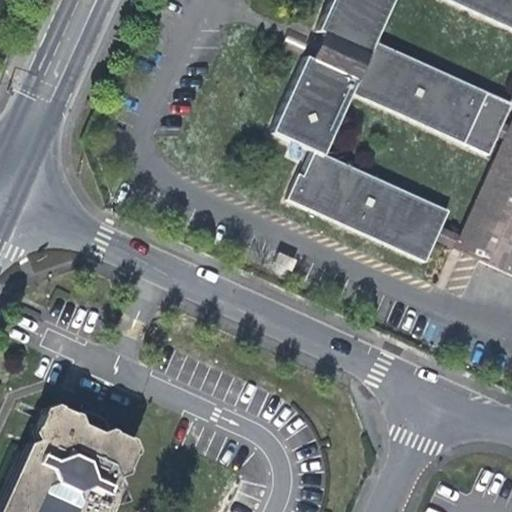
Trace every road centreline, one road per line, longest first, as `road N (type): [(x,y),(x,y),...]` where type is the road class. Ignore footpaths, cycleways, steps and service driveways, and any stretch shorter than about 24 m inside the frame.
road 1 (residential): [(435,396),(101,243)]
road 2 (primary): [(14,205),(108,0)]
road 3 (primary): [(78,0),(0,161)]
road 4 (residential): [(385,511),(435,396)]
